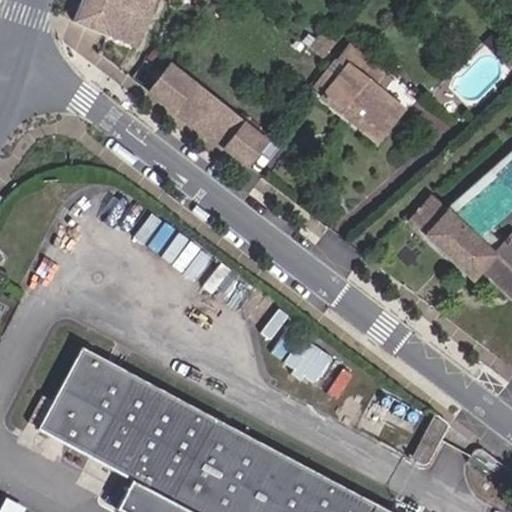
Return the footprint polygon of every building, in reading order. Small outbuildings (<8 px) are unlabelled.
[(81,0),(73,20),(132,45),(151,0),(81,0)] [(318,96),(375,140),(400,107),(376,88),(386,75),(344,43),(334,57),(342,64),(333,76),(320,94),(318,96)] [(146,90),(245,164),(263,139),(165,66),(146,90)] [(320,94),(333,76),(324,70),(311,87),(320,94)] [(511,147),(444,207),(431,194),(407,219),(469,278),(480,266),(511,296),(511,233),(493,253),(470,231),(474,231),(474,227),(478,227),(479,223),(483,223),(483,219),(487,219),(488,215),(492,215),(492,211),(496,211),(497,207),(501,207),(501,203),(505,203),(506,199),(510,199),(510,195),(497,180),(511,166),(511,147)] [(510,195),(511,193),(511,166),(497,180),(510,195)] [(316,381),(332,352),(287,326),(271,355),(316,381)] [(396,511),(82,344),(53,398),(44,393),(30,420),(39,424),(39,425),(132,476),(117,504),(132,511),(194,511),(196,509),(201,511),(396,511)] [(429,460),(448,423),(434,412),(411,455),(423,462),(429,460)]
